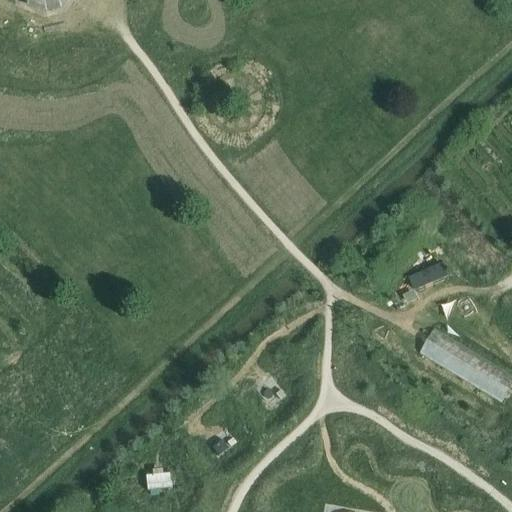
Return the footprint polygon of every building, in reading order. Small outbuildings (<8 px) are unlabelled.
[(495,412),(511,389),(511,388),(436,331),(419,354),(495,412)] [(338,348),(340,382),(370,380),(368,347),(338,348)] [(287,396),(307,385),(293,362),(273,373),(287,396)] [(261,396),(260,402),(262,408),(267,412),(273,412),(279,410),(283,406),(284,400),(282,394),(277,390),(271,389),(265,391),(261,396)] [(145,478),(146,491),(172,488),(170,475),(145,478)]
